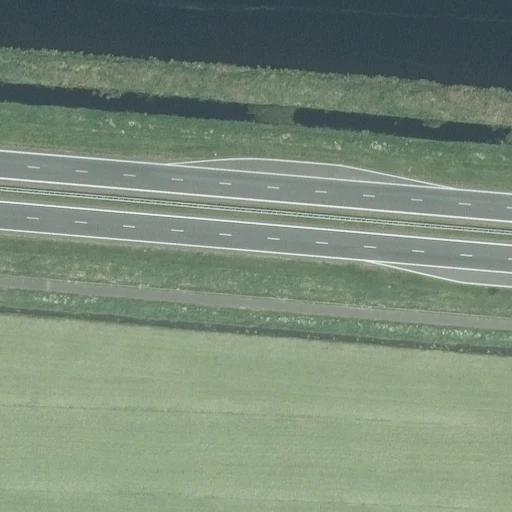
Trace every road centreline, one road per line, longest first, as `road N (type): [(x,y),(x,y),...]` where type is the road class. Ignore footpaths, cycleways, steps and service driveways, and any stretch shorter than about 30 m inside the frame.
road 1 (trunk): [(511,209),(0,165)]
road 2 (trunk): [(0,215),(511,259)]
